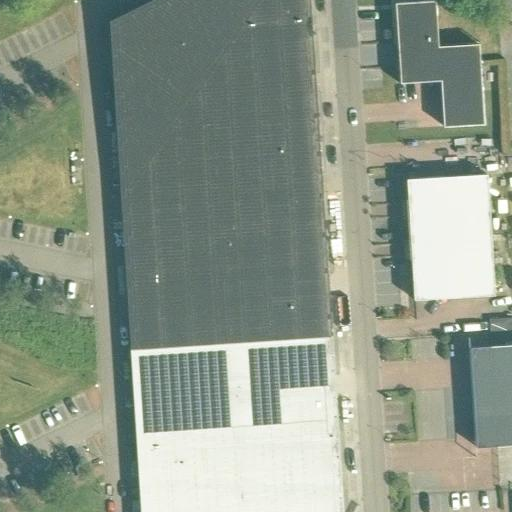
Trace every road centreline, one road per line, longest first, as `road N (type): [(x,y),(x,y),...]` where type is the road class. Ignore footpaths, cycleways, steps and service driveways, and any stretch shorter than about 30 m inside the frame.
road 1 (unclassified): [(126,511),(95,9),(114,0)]
road 2 (unclassified): [(342,0),(375,511)]
